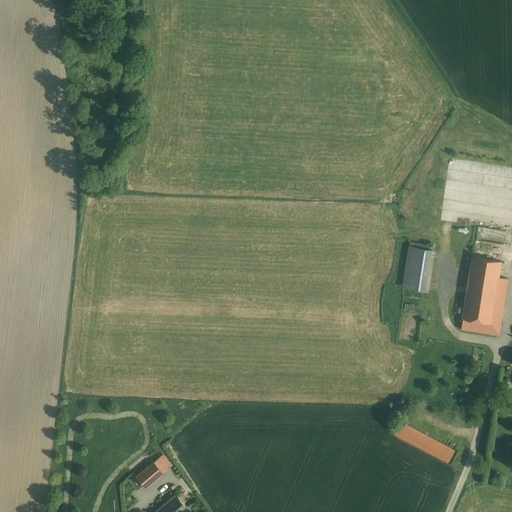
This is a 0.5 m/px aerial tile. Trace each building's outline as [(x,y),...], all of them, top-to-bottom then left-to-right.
[(434,251),(410,247),(404,287),(428,290),(434,251)] [(501,261),(473,257),(463,319),(491,323),(499,277),(501,261)] [(491,323),(463,319),(462,329),(499,335),(501,326),(508,279),(499,277),(491,323)] [(455,451),(401,422),(394,434),(448,463),(455,451)] [(154,462),(135,477),(145,489),(164,474),(154,462)] [(190,511),(177,496),(156,511),(190,511)]
